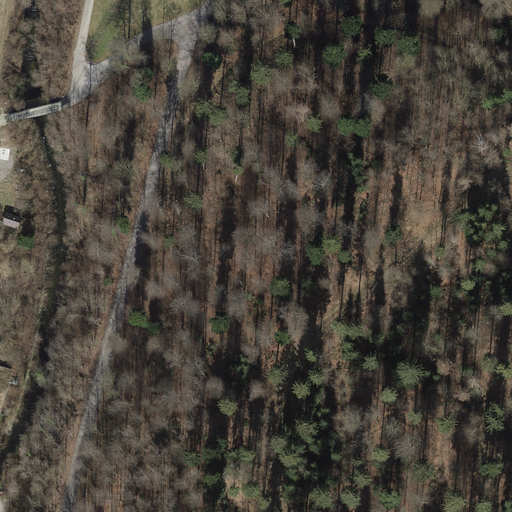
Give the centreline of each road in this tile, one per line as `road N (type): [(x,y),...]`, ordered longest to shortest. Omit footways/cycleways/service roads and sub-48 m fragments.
road 1 (unclassified): [(215,0),(184,56),(66,511)]
road 2 (track): [(160,150),(237,57),(296,24),(387,23),(511,53)]
road 3 (track): [(288,367),(307,340),(511,169)]
road 4 (track): [(198,19),(138,40),(65,104),(0,121)]
road 5 (track): [(276,511),(273,426),(288,367)]
